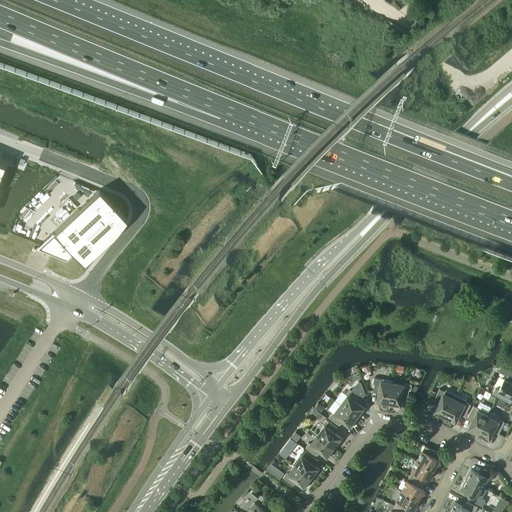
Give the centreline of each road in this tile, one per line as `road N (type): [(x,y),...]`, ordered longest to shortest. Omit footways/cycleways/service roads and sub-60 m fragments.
road 1 (secondary): [(511,87),(325,262),(218,386)]
road 2 (secondary): [(229,404),(324,279),(511,102)]
road 3 (motorway): [(341,117),(51,0)]
road 4 (motorway): [(223,109),(511,222)]
road 5 (unclassified): [(79,294),(137,218),(135,195),(0,142)]
road 6 (motorway): [(0,17),(223,109)]
road 7 (motorway): [(0,43),(157,99),(223,109)]
road 8 (residential): [(304,511),(377,419),(435,429),(464,444)]
road 9 (motorway): [(511,184),(341,117)]
road 10 (motorway): [(511,172),(341,117)]
road 11 (secondary): [(65,306),(210,396)]
road 12 (secondary): [(218,386),(79,294)]
road 13 (tertiary): [(210,396),(132,511)]
road 14 (tertiary): [(150,511),(229,404)]
